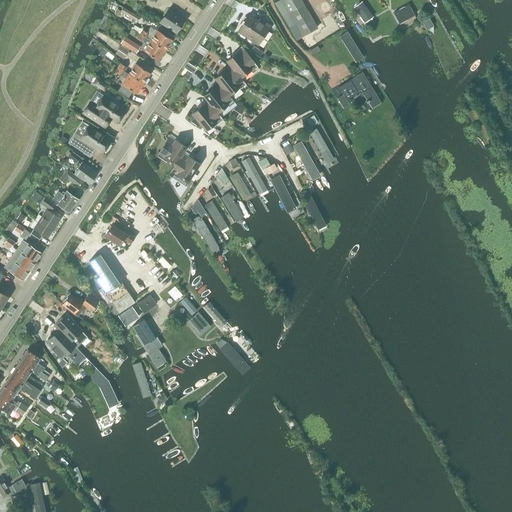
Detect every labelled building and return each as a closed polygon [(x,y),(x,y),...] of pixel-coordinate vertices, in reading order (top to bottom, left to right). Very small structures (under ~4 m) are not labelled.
[(280,0),(275,3),(297,40),(318,28),(301,0),(280,0)] [(357,11),(365,22),(373,17),(365,5),(362,2),(354,7),(357,11)] [(400,24),(415,15),(409,4),(394,13),(400,24)] [(120,5),(115,14),(120,17),(123,12),(138,21),(140,17),(120,5)] [(176,33),(184,20),(168,10),(160,23),(176,33)] [(258,45),(264,37),(271,26),(262,19),(260,21),(249,14),(238,31),(258,45)] [(327,26),(313,36),(318,43),(339,29),(330,15),(323,20),(327,26)] [(421,21),(424,25),(431,21),(428,16),(421,21)] [(135,26),(133,29),(140,34),(145,37),(148,33),(143,29),(141,28),(140,29),(135,26)] [(158,31),(151,41),(165,50),(171,40),(158,31)] [(356,62),(359,60),(364,57),(348,31),(340,36),(356,62)] [(124,37),(120,44),(136,54),(137,52),(140,47),(128,39),(124,37)] [(145,37),(143,41),(149,45),(145,51),(158,60),(165,50),(151,41),(145,37)] [(121,45),(115,53),(123,59),(129,51),(121,45)] [(252,50),(261,56),(263,51),(254,46),(252,50)] [(108,51),(104,48),(99,54),(103,57),(108,51)] [(241,78),(248,72),(249,73),(258,66),(244,50),(239,54),(238,52),(227,61),(232,68),(232,67),(241,78)] [(121,63),(118,67),(124,71),(127,67),(121,63)] [(136,64),(130,74),(143,83),(150,73),(136,64)] [(118,67),(115,71),(121,75),(124,71),(118,67)] [(246,84),(241,78),(232,67),(232,68),(228,71),(226,70),(215,78),(221,85),(230,95),(236,90),(237,91),(246,84)] [(123,84),(119,91),(129,97),(133,91),(137,93),(143,83),(130,74),(124,71),(121,75),(121,76),(126,79),(123,84)] [(343,94),(338,98),(344,108),(350,104),(346,99),(352,95),(361,90),(367,100),(366,101),(367,102),(368,102),(372,107),(380,102),(380,103),(381,102),(363,72),(345,83),(339,87),(343,94)] [(218,113),(225,107),(226,109),(235,102),(230,95),(221,85),(216,89),(215,87),(204,96),(209,103),(218,113)] [(90,102),(83,112),(96,121),(102,113),(112,119),(117,123),(118,121),(119,121),(121,121),(125,114),(125,113),(124,112),(125,110),(104,96),(96,107),(90,102)] [(223,119),(218,113),(209,103),(204,106),(203,105),(192,114),(195,118),(191,121),(198,125),(200,124),(206,131),(213,125),(214,126),(223,119)] [(87,143),(93,146),(102,153),(104,151),(105,151),(106,151),(110,144),(110,143),(109,142),(111,140),(89,126),(82,137),(75,132),(68,143),(82,151),(87,143)] [(312,137),(326,161),(333,157),(320,133),(312,137)] [(183,154),(188,147),(176,139),(174,141),(169,137),(157,156),(166,162),(168,160),(175,165),(183,154)] [(309,172),(316,168),(302,143),(294,147),(309,172)] [(72,151),(68,156),(77,162),(80,157),(72,151)] [(187,157),(183,154),(175,165),(170,172),(180,178),(180,177),(189,182),(201,163),(188,155),(187,157)] [(266,168),(270,165),(266,158),(258,156),(261,160),(258,162),(263,170),(266,168)] [(250,177),(261,196),(268,192),(249,157),(241,161),(246,170),(245,171),(248,178),(250,177)] [(235,158),(229,161),(232,167),(238,164),(235,158)] [(89,184),(97,173),(83,162),(75,173),(89,184)] [(67,169),(59,180),(65,184),(68,179),(78,187),(83,181),(67,169)] [(232,181),(245,202),(252,198),(240,177),(232,181)] [(282,181),(275,186),(288,211),(296,207),(282,181)] [(58,191),(51,201),(56,205),(57,206),(58,204),(70,212),(79,200),(67,192),(64,196),(58,191)] [(221,197),(234,218),(241,214),(229,193),(221,197)] [(303,200),(316,225),(324,221),(311,196),(303,200)] [(46,197),(42,203),(52,210),(56,205),(51,201),(46,197)] [(203,208),(198,200),(192,207),(196,212),(198,211),(203,208)] [(204,205),(222,233),(229,229),(212,200),(204,205)] [(47,210),(32,234),(41,240),(44,235),(48,238),(61,219),(47,210)] [(22,222),(26,216),(21,213),(16,219),(22,222)] [(216,254),(219,252),(219,246),(202,219),(198,215),(193,219),(195,224),(211,250),(216,254)] [(18,223),(14,229),(21,234),(21,233),(23,234),(26,230),(24,229),(25,228),(18,223)] [(123,232),(112,224),(105,236),(120,246),(124,239),(131,244),(135,237),(124,230),(123,232)] [(9,237),(4,243),(11,248),(15,242),(9,237)] [(19,247),(18,249),(22,253),(35,262),(42,253),(28,244),(23,240),(21,244),(18,247),(19,247)] [(146,265),(152,260),(142,248),(136,253),(146,265)] [(15,254),(11,259),(16,262),(16,261),(29,271),(35,262),(22,253),(18,249),(15,254)] [(115,316),(131,305),(135,302),(121,282),(120,283),(100,254),(89,262),(101,280),(99,281),(103,288),(98,291),(115,316)] [(11,259),(5,267),(10,270),(23,280),(29,271),(16,261),(16,262),(11,259)] [(0,306),(2,308),(9,297),(0,291),(0,306)] [(76,297),(70,293),(61,304),(78,316),(81,312),(83,313),(86,308),(91,312),(93,309),(95,311),(99,306),(97,304),(98,303),(87,295),(83,301),(77,296),(76,297)] [(150,294),(137,303),(144,312),(156,303),(150,294)] [(186,297),(180,302),(191,314),(197,309),(186,297)] [(206,310),(221,328),(228,323),(212,305),(206,310)] [(132,307),(119,315),(125,325),(138,317),(132,307)] [(198,312),(186,322),(199,337),(211,327),(198,312)] [(55,325),(59,329),(76,346),(77,345),(73,340),(76,337),(81,343),(88,337),(66,314),(55,325)] [(145,321),(144,319),(132,327),(138,335),(143,344),(155,336),(145,321)] [(87,357),(76,346),(59,329),(46,342),(61,357),(65,353),(78,366),(87,357)] [(228,342),(221,349),(242,373),(250,367),(228,342)] [(158,348),(148,354),(156,367),(166,361),(158,348)] [(21,359),(49,377),(51,374),(44,369),(45,367),(38,363),(40,358),(27,350),(21,359)] [(46,381),(49,377),(21,359),(16,367),(29,376),(32,370),(34,372),(33,372),(46,381)] [(133,369),(141,393),(150,390),(142,366),(133,369)] [(10,376),(37,394),(40,390),(27,381),(27,382),(25,381),(29,376),(16,367),(10,376)] [(4,385),(17,393),(20,389),(30,395),(29,396),(34,399),(37,394),(10,376),(4,385)] [(51,379),(46,385),(54,391),(59,385),(51,379)] [(13,400),(17,393),(4,385),(0,390),(0,394),(26,412),(29,407),(21,402),(20,403),(18,401),(16,402),(13,400)] [(23,416),(26,412),(0,394),(0,407),(10,414),(13,410),(23,416)] [(42,396),(38,402),(47,408),(50,402),(42,396)] [(31,419),(35,413),(31,410),(27,416),(31,419)] [(11,439),(18,448),(24,443),(16,434),(11,439)] [(10,489),(2,475),(0,476),(0,491),(2,494),(10,489)] [(36,511),(45,511),(40,483),(31,485),(36,511)] [(9,496),(28,492),(26,485),(9,496)]
